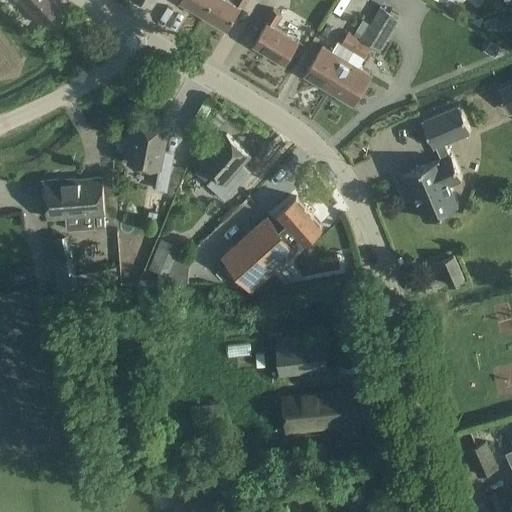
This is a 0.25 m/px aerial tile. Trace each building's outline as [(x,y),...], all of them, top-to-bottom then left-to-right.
[(18,0),(28,11),(42,25),(60,8),(52,0),(18,0)] [(180,0),(204,14),(212,0),(180,0)] [(230,0),(212,0),(204,14),(228,29),(241,7),(243,8),(247,0),(233,0),(233,1),(230,0)] [(387,0),(385,5),(395,11),(401,0),(387,0)] [(369,24),(329,90),(354,105),(371,76),(358,68),(371,46),(379,51),(398,19),(379,8),(369,24)] [(299,41),(293,38),(277,28),(284,16),(272,9),(265,22),(266,22),(253,44),(285,63),(299,41)] [(511,9),(494,16),(491,17),(494,24),(495,28),(511,22),(511,9)] [(482,17),(470,21),(480,28),(483,20),(482,17)] [(322,46),(314,58),(304,75),(329,90),(369,24),(362,20),(353,36),(348,33),(342,44),(338,42),(332,52),(322,46)] [(415,194),(419,204),(425,219),(458,206),(449,185),(462,179),(451,154),(450,155),(445,143),(470,132),(459,106),(422,122),(433,148),(436,147),(441,159),(402,175),(411,196),(415,194)] [(211,116),(208,122),(216,127),(220,121),(211,116)] [(136,124),(132,143),(128,164),(159,169),(155,189),(167,191),(169,180),(173,160),(161,158),(167,129),(136,124)] [(226,134),(213,149),(201,163),(214,175),(207,184),(225,200),(236,188),(249,173),(240,165),(250,155),(226,134)] [(104,213),(103,198),(102,178),(59,181),(57,180),(47,180),(43,185),(43,192),(47,217),(104,213)] [(304,242),(307,239),(322,226),(296,197),(278,213),(282,217),(275,223),(267,215),(222,255),(252,289),(297,249),(293,244),(301,238),(304,242)] [(74,271),(69,236),(49,240),(56,275),(74,271)] [(161,239),(150,268),(176,278),(183,258),(180,257),(183,247),(161,239)] [(450,286),(464,280),(454,255),(439,262),(450,286)] [(322,333),(303,335),(277,338),(281,375),(327,370),(322,333)] [(364,387),(345,390),(281,398),(286,433),(369,422),(364,387)] [(222,424),(219,403),(192,406),(194,427),(222,424)] [(486,442),(467,450),(479,476),(497,467),(486,442)]
